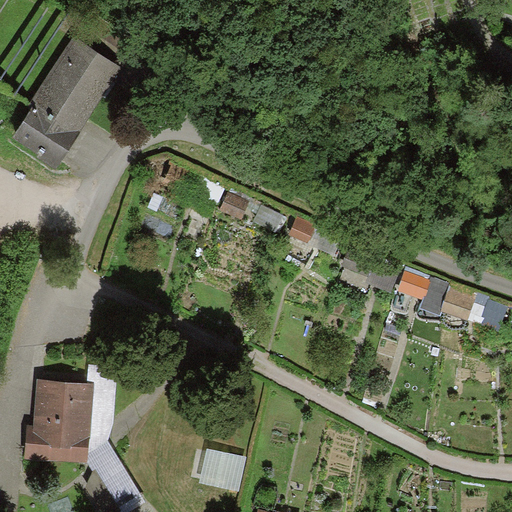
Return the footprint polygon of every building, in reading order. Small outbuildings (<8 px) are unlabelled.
[(113,61),(73,34),(27,101),(5,132),(52,164),(82,120),(80,119),(117,65),(113,61)] [(194,172),(170,160),(160,178),(185,191),(194,172)] [(194,172),(185,191),(211,205),(221,186),(194,172)] [(248,203),(225,191),(217,207),(240,219),(248,203)] [(312,225),(292,214),(283,231),(303,241),(312,225)] [(312,225),(303,241),(328,255),(337,239),(312,225)] [(371,259),(344,248),(337,263),(364,274),(371,259)] [(394,268),(375,260),(365,282),(384,290),(394,268)] [(426,281),(399,269),(391,288),(418,299),(426,281)] [(470,294),(444,284),(435,306),(461,317),(470,294)] [(93,360),(90,377),(83,451),(99,470),(119,500),(139,488),(106,440),(114,363),(93,360)] [(83,451),(90,377),(38,372),(33,424),(24,423),(22,445),(83,451)] [(242,453),(208,445),(201,473),(235,482),(242,453)] [(126,511),(119,500),(99,470),(86,478),(106,511),(126,511)]
